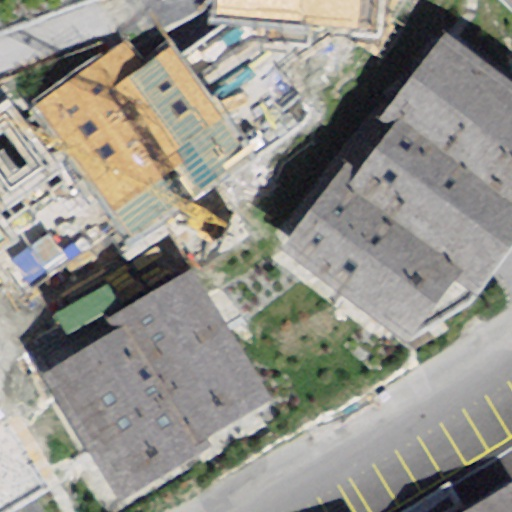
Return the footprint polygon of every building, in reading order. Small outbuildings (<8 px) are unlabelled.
[(365,22),(367,0),(244,0),(244,13),(365,22)] [(234,137),(171,44),(50,125),(113,218),(234,137)] [(511,188),(511,113),(444,64),(308,251),(412,326),(511,188)] [(245,394),(192,304),(71,375),(124,464),(245,394)] [(511,511),(511,501),(506,491),(469,511),(511,511)]
